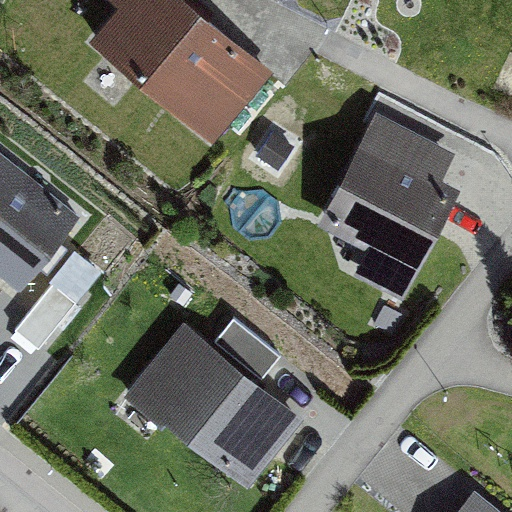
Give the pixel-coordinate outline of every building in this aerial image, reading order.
[(210,134),(264,68),(182,0),(132,0),(98,41),(210,134)] [(412,262),(449,191),(381,155),(395,127),(378,119),(327,218),(412,262)] [(0,154),(0,272),(19,288),(77,216),(0,154)] [(37,346),(75,300),(52,281),(14,328),(37,346)] [(279,353),(233,316),(214,339),(261,377),(279,353)] [(247,478),(295,417),(187,330),(158,365),(155,362),(129,393),(159,417),(164,411),(247,478)] [(493,511),(473,495),(458,511),(493,511)]
